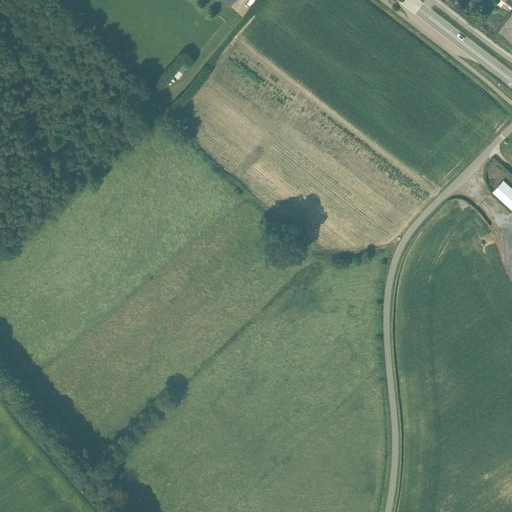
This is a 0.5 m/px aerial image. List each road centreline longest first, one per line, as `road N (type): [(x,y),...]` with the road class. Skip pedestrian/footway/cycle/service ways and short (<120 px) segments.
road 1 (unclassified): [(470,172),(410,238),(395,275),(391,511)]
road 2 (secondary): [(511,80),(409,0)]
